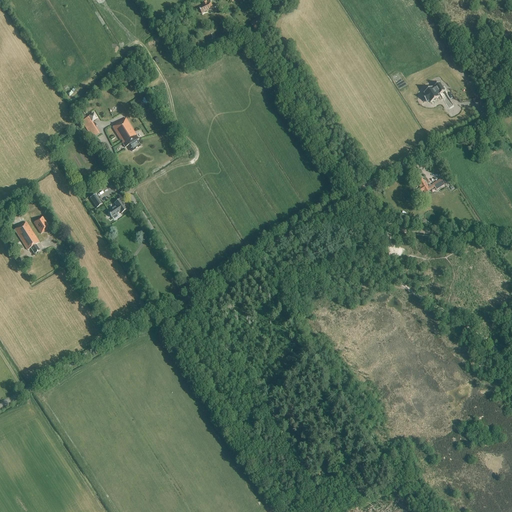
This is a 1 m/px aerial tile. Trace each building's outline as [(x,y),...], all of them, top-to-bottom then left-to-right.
[(200,0),(203,6),(199,7),(202,14),(214,8),(211,1),(207,2),(206,0),(200,0)] [(260,16),(250,23),(255,30),(264,23),(260,16)] [(423,93),(415,98),(416,100),(413,102),(417,108),(420,106),(421,108),(429,103),(428,100),(430,99),(430,100),(435,97),(430,89),(425,92),(423,93)] [(475,121),(490,114),(487,108),(472,114),(475,121)] [(121,120),(120,121),(115,124),(116,125),(113,127),(125,147),(128,145),(132,151),(141,146),(137,140),(139,139),(126,118),(124,119),(122,121),(121,120)] [(108,184),(113,181),(110,176),(105,179),(108,184)] [(421,193),(424,191),(426,193),(431,190),(430,189),(434,187),(436,190),(444,185),(441,179),(433,184),(433,185),(428,188),(425,182),(424,183),(421,179),(418,181),(419,182),(418,183),(421,188),(419,189),(421,193)] [(39,201),(34,194),(28,199),(32,205),(39,201)] [(97,208),(102,205),(96,195),(90,198),(97,208)] [(121,214),(127,210),(120,200),(114,203),(116,207),(108,212),(111,218),(120,212),(121,214)] [(41,234),(50,229),(43,217),(34,223),(41,234)] [(30,249),(32,252),(34,255),(40,251),(36,245),(39,243),(25,222),(14,229),(27,251),(30,249)] [(41,242),(36,245),(40,251),(45,248),(41,242)]
